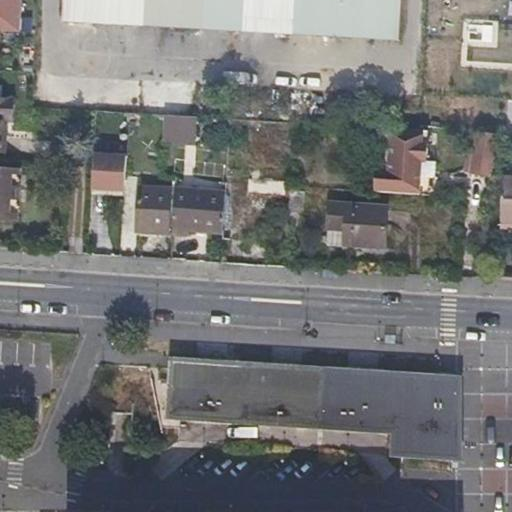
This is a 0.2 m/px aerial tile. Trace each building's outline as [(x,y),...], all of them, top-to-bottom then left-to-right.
[(0,0),(0,29),(24,31),(26,0),(0,0)] [(287,33),(288,0),(64,0),(63,19),(287,33)] [(398,0),(288,0),(287,33),(396,40),(398,0)] [(511,0),(461,0),(459,34),(511,37),(511,0)] [(511,37),(459,34),(456,81),(511,84),(511,37)] [(0,99),(0,153),(3,153),(4,122),(11,123),(12,100),(0,99)] [(193,117),(162,114),(161,140),(191,142),(193,117)] [(371,191),(416,194),(417,181),(418,161),(424,162),(425,143),(420,143),(420,129),(416,129),(387,128),(385,167),(372,167),(371,191)] [(0,217),(13,219),(15,170),(0,168),(0,217)] [(511,179),(501,179),(499,228),(511,228),(511,179)] [(122,192),(121,229),(166,231),(168,188),(138,186),(137,192),(122,192)] [(221,232),(221,238),(282,242),(282,236),(284,197),(245,195),(245,200),(230,199),(230,186),(224,186),(224,193),(221,232)] [(173,190),(171,235),(183,236),(183,229),(221,232),(224,193),(173,190)] [(291,192),(290,207),(300,208),(301,193),(291,192)] [(329,204),(328,227),(346,228),(345,244),(359,245),(360,242),(365,242),(365,245),(381,246),(383,208),(329,204)] [(172,361),(172,368),(244,372),(461,387),(456,458),(461,459),(464,459),(466,424),(468,391),(469,380),(463,380),(240,366),(172,361)] [(393,431),(392,449),(411,450),(411,456),(456,458),(461,387),(244,372),(172,368),(171,375),(170,406),(169,416),(278,423),(393,431)]
